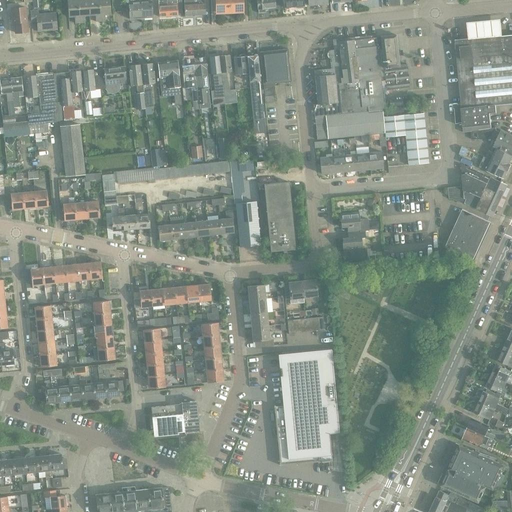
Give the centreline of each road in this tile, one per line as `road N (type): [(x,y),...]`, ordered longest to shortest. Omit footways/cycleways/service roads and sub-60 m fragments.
road 1 (tertiary): [(381,511),(511,227)]
road 2 (residential): [(0,55),(287,26),(310,31)]
road 3 (residential): [(308,190),(449,177),(434,12)]
road 4 (residential): [(199,479),(240,380),(230,273)]
road 5 (residential): [(126,448),(137,406),(122,251)]
road 6 (residential): [(13,410),(26,371),(13,229)]
road 7 (residential): [(358,511),(199,479)]
road 8 (residential): [(308,190),(299,58),(310,31)]
road 9 (residential): [(230,273),(316,263),(308,190)]
road 10 (residential): [(310,31),(327,21),(434,12)]
